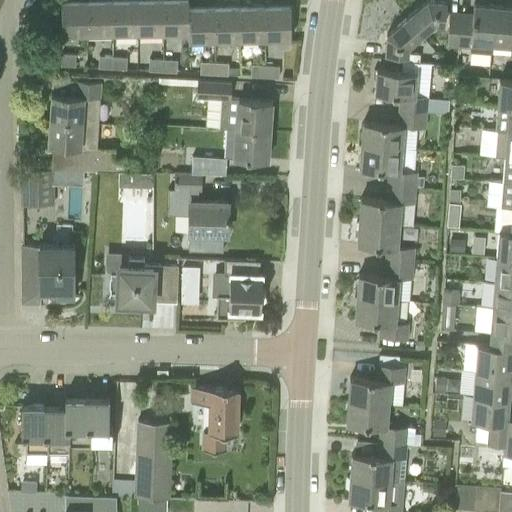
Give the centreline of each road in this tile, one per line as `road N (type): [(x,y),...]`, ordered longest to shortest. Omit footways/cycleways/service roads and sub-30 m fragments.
road 1 (tertiary): [(302,352),(318,92),(333,0)]
road 2 (residential): [(2,353),(302,352)]
road 3 (residential): [(2,353),(1,169)]
road 4 (residential): [(1,169),(0,44),(15,0)]
road 5 (tertiary): [(298,511),(302,352)]
